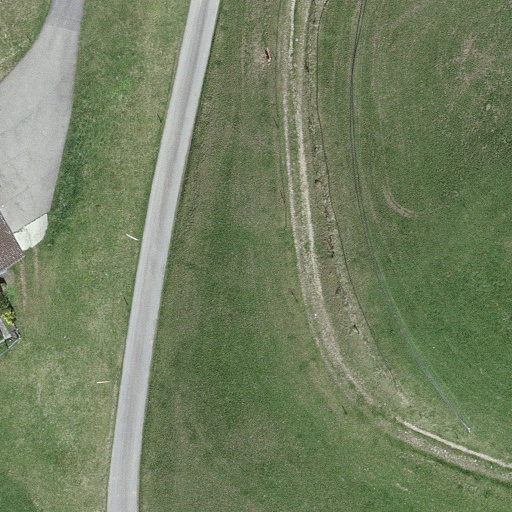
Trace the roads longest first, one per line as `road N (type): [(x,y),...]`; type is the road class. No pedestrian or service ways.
road 1 (track): [(511,473),(395,439),(303,296),(303,0)]
road 2 (track): [(198,0),(126,511)]
